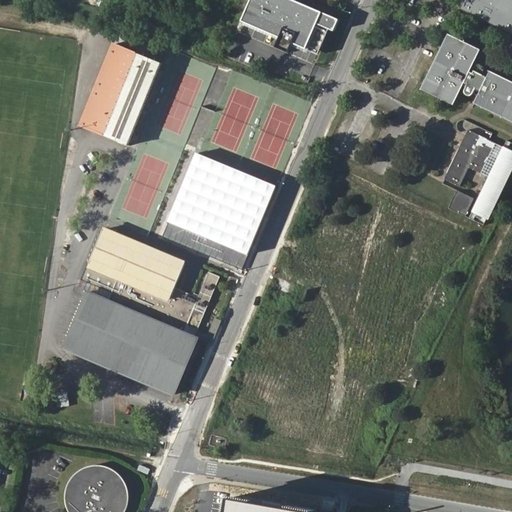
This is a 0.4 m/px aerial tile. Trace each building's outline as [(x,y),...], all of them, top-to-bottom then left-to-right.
[(338,19),(293,0),(250,0),(241,21),(279,37),(275,47),(288,53),(292,43),(317,54),(328,29),(333,31),(338,19)] [(511,0),(465,0),(461,10),(511,34),(511,0)] [(466,86),(465,90),(464,92),(464,93),(466,95),(467,96),(468,97),(470,97),(472,97),(473,96),(474,95),(476,91),(480,93),(475,105),(511,122),(511,82),(490,72),(488,78),(483,75),(484,71),(476,67),(474,71),(471,70),(480,51),(448,35),(422,90),(454,105),(463,85),(466,86)] [(114,42),(81,125),(130,145),(164,63),(114,42)] [(473,212),(485,218),(495,198),(498,199),(504,185),(502,184),(511,162),(511,143),(508,142),(505,148),(468,131),(445,180),(460,187),(469,168),(490,177),(473,212)] [(278,183),(199,151),(164,236),(242,269),(278,183)] [(458,191),(449,209),(465,217),(474,199),(458,191)] [(487,219),(485,218),(473,212),(470,219),(484,226),(487,219)] [(89,290),(65,348),(175,394),(198,339),(183,333),(187,324),(198,328),(220,276),(208,271),(198,296),(176,286),(186,262),(103,227),(78,286),(89,290)] [(208,335),(215,338),(222,321),(215,318),(208,335)] [(99,466),(96,466),(94,467),(88,468),(86,469),(80,472),(76,474),(72,479),(70,483),(67,489),(66,495),(66,500),(66,504),(68,508),(69,511),(124,511),(126,509),(128,504),(128,500),(128,496),(128,492),(127,487),(125,483),(121,478),(117,473),(113,471),(107,468),(99,466)] [(315,511),(316,510),(233,497),(230,511),(315,511)]
